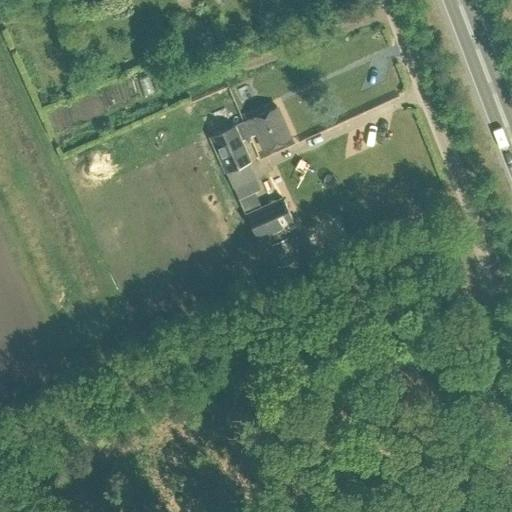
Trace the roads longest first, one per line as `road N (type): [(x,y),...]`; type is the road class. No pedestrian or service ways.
road 1 (track): [(473,227),(0,448)]
road 2 (unclassified): [(511,427),(459,178),(387,0)]
road 3 (trunk): [(511,142),(457,0)]
